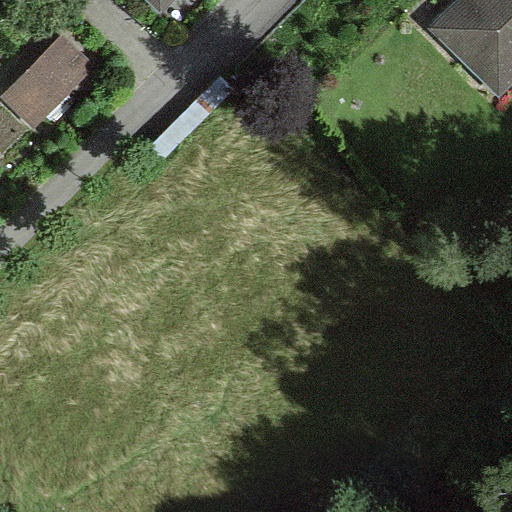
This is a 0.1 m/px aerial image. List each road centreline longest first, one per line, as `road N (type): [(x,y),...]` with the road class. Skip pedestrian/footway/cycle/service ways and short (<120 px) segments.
road 1 (unknown): [(189,70),(0,246)]
road 2 (track): [(511,412),(457,475),(447,511)]
